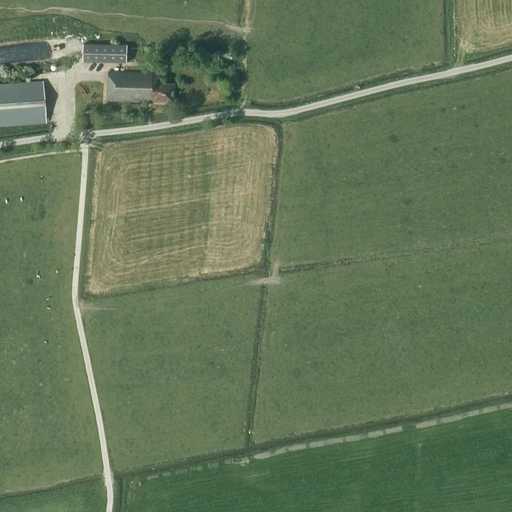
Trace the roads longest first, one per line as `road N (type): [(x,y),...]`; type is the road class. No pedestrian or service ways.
road 1 (unclassified): [(0,147),(241,113),(277,116),(511,60)]
road 2 (track): [(82,135),(75,295),(109,511)]
